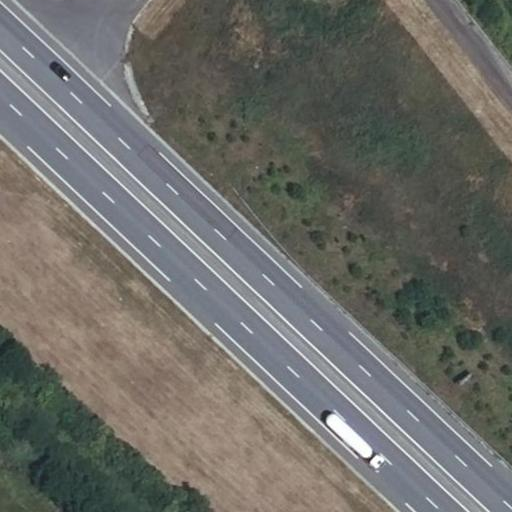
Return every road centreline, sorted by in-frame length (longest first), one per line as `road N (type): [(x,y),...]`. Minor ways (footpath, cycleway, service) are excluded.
road 1 (motorway): [(511,506),(0,21)]
road 2 (motorway): [(0,92),(445,511)]
